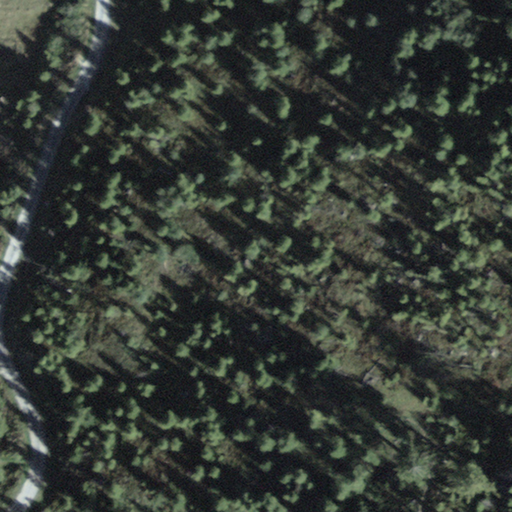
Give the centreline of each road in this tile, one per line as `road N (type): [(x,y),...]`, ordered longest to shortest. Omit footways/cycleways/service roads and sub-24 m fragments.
road 1 (track): [(102,0),(99,49),(55,134),(0,290)]
road 2 (track): [(0,346),(38,439),(39,464)]
